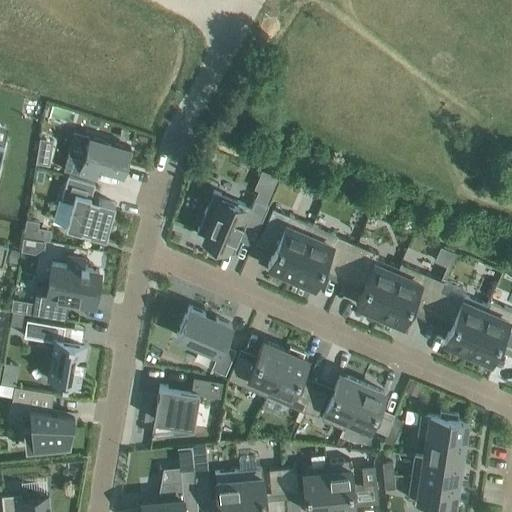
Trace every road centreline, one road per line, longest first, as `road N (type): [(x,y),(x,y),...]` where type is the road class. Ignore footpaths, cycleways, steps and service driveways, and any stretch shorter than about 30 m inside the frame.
road 1 (residential): [(144,250),(511,407)]
road 2 (residential): [(97,511),(144,250)]
road 3 (residential): [(144,250),(164,172),(196,99)]
